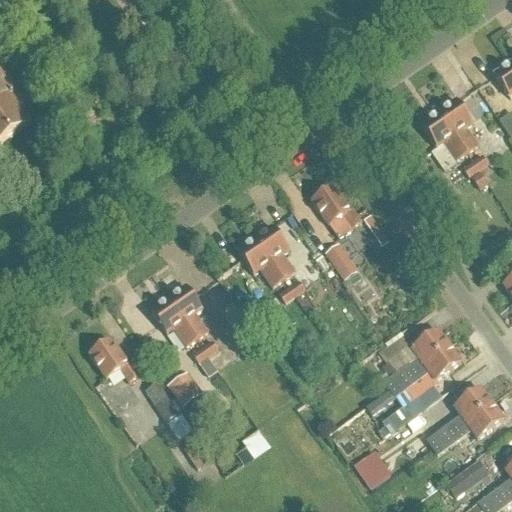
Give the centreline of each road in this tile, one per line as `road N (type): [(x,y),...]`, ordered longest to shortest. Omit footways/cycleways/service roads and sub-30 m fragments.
road 1 (unclassified): [(0,349),(335,117)]
road 2 (residential): [(511,367),(335,117)]
road 3 (unclassified): [(335,117),(506,0)]
